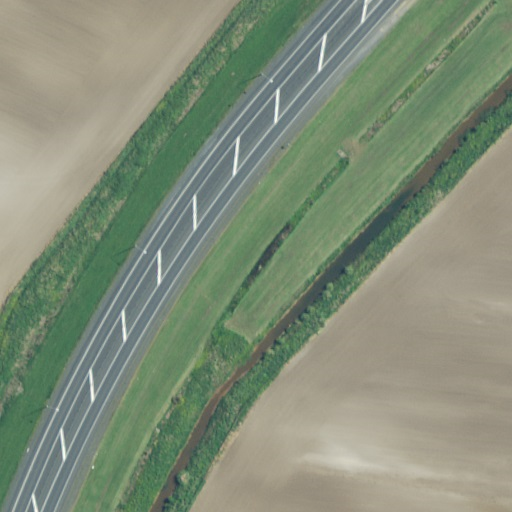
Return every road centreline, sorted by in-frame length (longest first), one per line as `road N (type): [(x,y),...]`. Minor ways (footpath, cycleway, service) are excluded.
road 1 (primary): [(393,0),(208,225),(157,302),(51,511)]
road 2 (primary): [(19,511),(102,318),(192,184),(346,0)]
